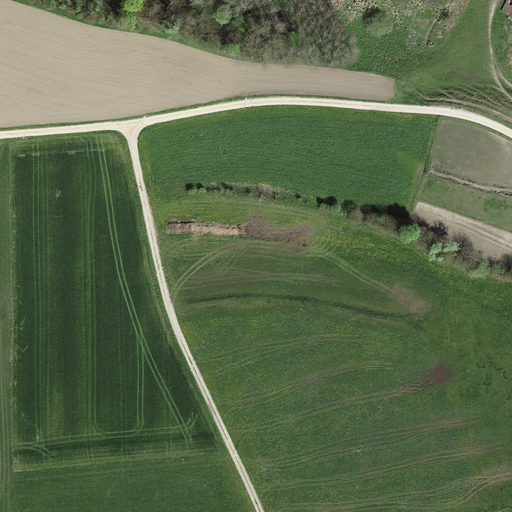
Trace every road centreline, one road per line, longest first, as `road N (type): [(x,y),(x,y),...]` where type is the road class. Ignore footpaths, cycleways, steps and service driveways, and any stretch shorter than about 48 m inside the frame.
road 1 (track): [(0,136),(285,101),(457,114),(511,136)]
road 2 (track): [(131,125),(174,324),(258,511)]
